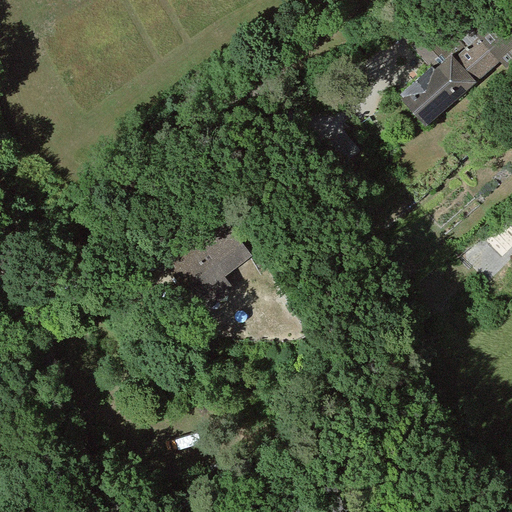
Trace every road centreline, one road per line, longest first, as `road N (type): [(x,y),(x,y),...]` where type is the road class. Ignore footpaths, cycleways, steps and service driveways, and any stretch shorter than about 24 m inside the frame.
road 1 (track): [(20,277),(101,224),(271,84),(296,79),(353,153)]
road 2 (unclassified): [(140,511),(81,426),(20,277)]
